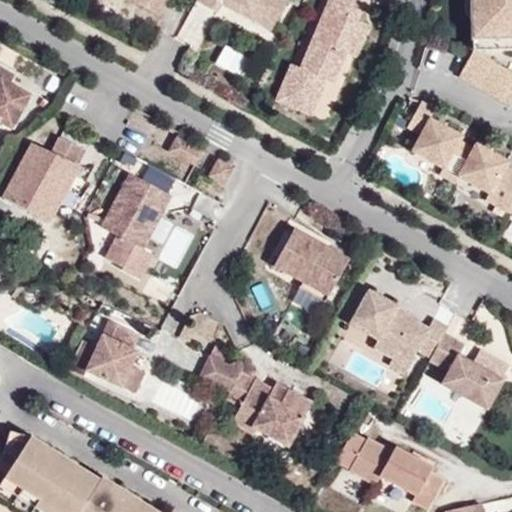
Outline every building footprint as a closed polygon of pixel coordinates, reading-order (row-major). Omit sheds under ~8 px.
[(160,0),(132,0),(154,12),(160,0)] [(189,0),(187,3),(208,14),(213,5),(215,0),(217,0),(266,26),(280,0),(189,0)] [(263,33),(266,26),(217,0),(215,0),(213,5),(263,33)] [(362,0),(326,0),(320,17),(327,20),(322,30),(315,28),(300,66),(291,62),(280,89),(295,95),(298,87),(317,94),(324,77),(331,80),(343,51),(352,55),(366,22),(355,17),(362,0)] [(508,102),(511,94),(511,0),(469,0),(470,6),(483,6),(484,48),(471,48),(456,74),(508,102)] [(483,6),(470,6),(471,48),(484,48),(483,6)] [(327,20),(320,17),(315,28),(322,30),(327,20)] [(222,43),(214,63),(245,75),(253,55),(222,43)] [(0,125),(9,131),(27,97),(7,86),(0,82),(0,78),(3,73),(0,71),(0,125)] [(0,78),(0,82),(7,86),(11,78),(3,73),(0,78)] [(295,95),(280,89),(276,98),(310,112),(317,94),(298,87),(295,95)] [(511,167),(505,163),(507,159),(475,141),(473,145),(458,137),(460,133),(429,116),(434,106),(420,98),(406,125),(418,132),(409,147),(442,165),(438,172),(452,179),(456,173),(487,191),(484,197),(505,208),(511,209),(511,167)] [(202,153),(175,139),(168,153),(194,168),(202,153)] [(72,162),(78,149),(58,140),(52,153),(72,162)] [(50,222),(77,165),(72,162),(52,153),(32,143),(5,200),(50,222)] [(223,188),(232,169),(215,161),(206,180),(223,188)] [(127,179),(99,232),(116,240),(104,263),(121,272),(120,274),(137,283),(149,258),(140,253),(160,215),(148,209),(156,194),(127,179)] [(168,200),(156,194),(148,209),(160,215),(168,200)] [(158,256),(174,265),(190,236),(174,227),(158,256)] [(324,297),(344,261),(289,231),(269,267),(298,283),(324,297)] [(324,297),(298,283),(294,289),(321,303),(324,297)] [(412,351),(426,359),(439,335),(443,328),(428,321),(424,330),(400,317),(397,323),(388,319),(391,312),(393,309),(363,292),(349,317),(362,324),(358,332),(374,340),(369,348),(389,359),(393,352),(407,360),(412,351)] [(400,317),(391,312),(388,319),(397,323),(400,317)] [(362,324),(349,317),(345,324),(358,332),(362,324)] [(105,326),(81,375),(116,392),(133,357),(128,355),(135,340),(105,326)] [(426,359),(424,362),(444,372),(437,385),(484,410),(500,379),(454,356),(459,346),(439,335),(426,359)] [(407,360),(393,352),(389,359),(385,366),(400,374),(407,360)] [(238,365),(223,371),(204,362),(194,383),(227,398),(241,371),(238,365)] [(142,378),(126,371),(116,392),(132,399),(142,378)] [(250,384),(237,378),(223,404),(237,411),(250,384)] [(268,393),(250,384),(237,411),(228,427),(250,439),(253,434),(285,450),(308,405),(283,393),(280,400),(268,393)] [(271,387),(268,393),(280,400),(283,393),(271,387)] [(98,480),(31,437),(0,484),(43,511),(157,511),(101,476),(98,480)] [(363,444),(348,437),(335,464),(376,485),(380,476),(416,493),(413,499),(429,507),(443,480),(428,473),(430,469),(392,450),(389,454),(364,442),(363,444)]
